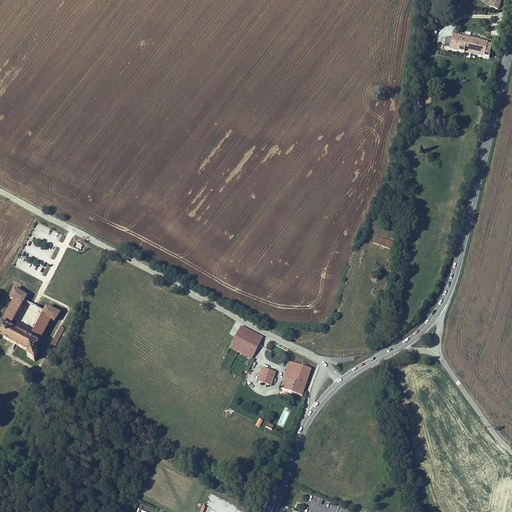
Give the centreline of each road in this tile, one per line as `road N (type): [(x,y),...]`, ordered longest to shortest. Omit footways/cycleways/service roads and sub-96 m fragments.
road 1 (unclassified): [(0,190),(323,362)]
road 2 (secondary): [(440,307),(511,45)]
road 3 (unclassified): [(433,349),(511,451)]
